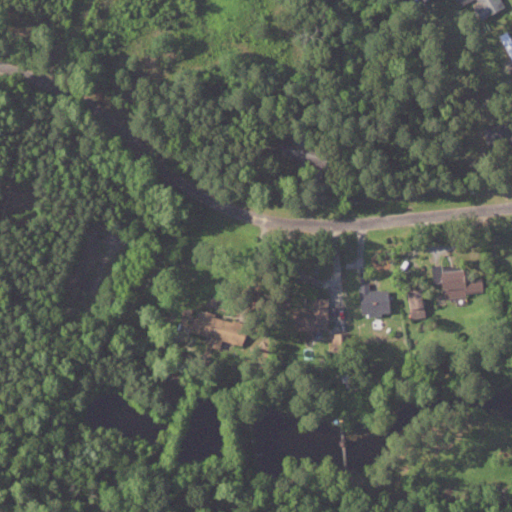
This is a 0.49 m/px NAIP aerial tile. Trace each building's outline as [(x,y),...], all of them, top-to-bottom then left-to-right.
[(502,5),(499,0),(475,0),(477,2),(470,5),(478,19),(502,5)] [(480,294),(479,277),(457,278),(457,269),(439,271),(438,264),(428,265),(429,282),(438,281),(439,296),(480,294)] [(366,289),(366,283),(356,283),(357,314),(386,314),(385,289),(366,289)] [(407,313),(421,311),(419,287),(405,288),(407,313)] [(284,309),(284,331),(312,332),(312,328),(325,328),(326,297),(310,297),(309,309),(284,309)]
